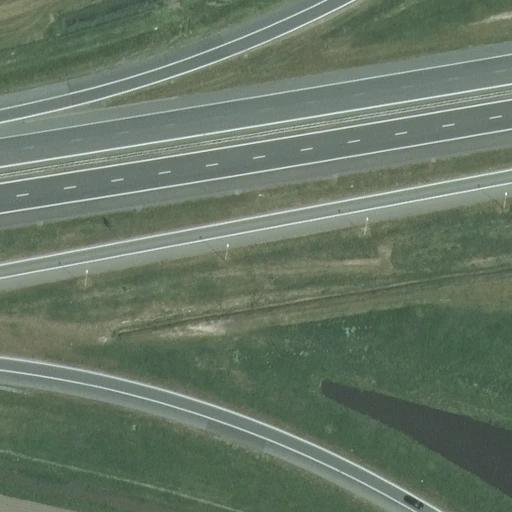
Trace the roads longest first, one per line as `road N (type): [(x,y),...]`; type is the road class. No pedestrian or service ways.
road 1 (motorway): [(0,274),(511,177)]
road 2 (motorway): [(511,69),(0,152)]
road 3 (motorway): [(0,201),(511,119)]
road 4 (motorway): [(0,364),(82,377),(228,418),(424,511)]
road 5 (motorway): [(340,0),(142,81),(0,116)]
